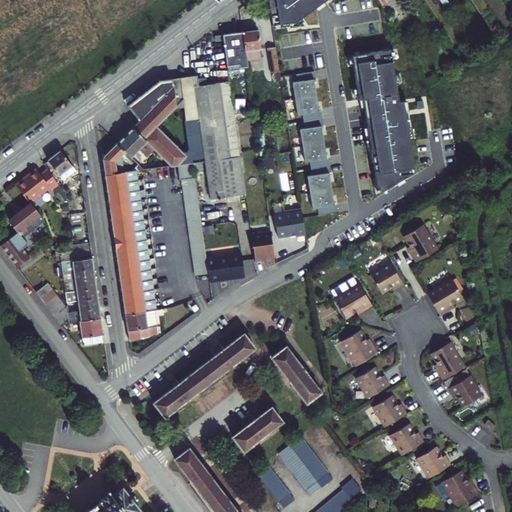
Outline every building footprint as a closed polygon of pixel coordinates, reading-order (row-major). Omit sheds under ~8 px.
[(270,0),(269,1),(274,29),(297,25),(324,6),(332,0),(270,0)] [(394,0),(374,0),(381,10),(395,1),(394,0)] [(248,55),(248,58),(264,55),(260,29),(245,31),(248,55)] [(245,31),(224,34),(227,58),(248,55),(245,31)] [(277,50),(269,51),(274,84),(282,83),(277,50)] [(227,58),(228,65),(239,64),(240,67),(249,66),(248,58),(248,55),(227,58)] [(394,59),(355,65),(361,109),(366,109),(379,193),(384,202),(418,181),(407,111),(402,111),(394,59)] [(233,103),(232,93),(223,94),(221,82),(214,83),(212,76),(205,76),(205,73),(180,76),(192,165),(193,164),(194,174),(203,172),(202,165),(206,164),(212,202),(247,197),(233,103)] [(316,82),(315,74),(298,77),(299,85),(294,86),(299,118),(304,118),(306,132),(301,132),(307,165),(312,164),(314,178),(309,179),(313,211),(319,211),(320,218),(337,216),(335,208),(331,175),(329,161),(323,128),(321,115),(316,82)] [(192,165),(180,76),(172,78),(129,110),(139,123),(117,146),(125,154),(132,160),(141,151),(147,144),(151,147),(158,154),(154,159),(150,162),(148,161),(140,169),(144,172),(176,167),(192,165)] [(232,93),(230,80),(221,82),(223,94),(232,93)] [(144,154),(147,152),(151,147),(147,144),(141,151),(144,154)] [(121,158),(125,154),(117,146),(105,158),(104,162),(104,167),(113,166),(115,177),(123,175),(121,158)] [(151,147),(147,152),(154,159),(158,154),(151,147)] [(62,182),(69,176),(64,170),(70,167),(57,148),(45,158),(62,182)] [(206,276),(192,165),(176,167),(178,181),(181,181),(194,278),(206,276)] [(113,166),(104,167),(105,170),(106,178),(115,177),(113,166)] [(74,172),(70,167),(64,170),(69,176),(74,172)] [(35,168),(24,177),(26,179),(37,170),(35,168)] [(51,191),(58,185),(46,169),(39,174),(37,170),(26,179),(24,177),(14,184),(29,202),(48,187),(51,191)] [(123,175),(115,177),(106,178),(107,187),(137,183),(135,173),(132,174),(123,175)] [(107,187),(109,197),(138,193),(137,183),(107,187)] [(109,197),(110,207),(140,203),(138,193),(109,197)] [(28,231),(43,219),(29,202),(8,219),(18,230),(1,244),(18,265),(36,251),(28,242),(23,235),(28,231)] [(140,203),(110,207),(111,217),(141,212),(140,203)] [(306,236),(302,208),(286,211),(286,214),(275,215),(279,238),(297,235),(297,237),(306,236)] [(111,217),(112,227),(143,222),(141,212),(111,217)] [(143,222),(112,227),(114,237),(144,232),(143,222)] [(416,265),(438,252),(423,227),(404,239),(412,252),(409,253),(416,265)] [(28,231),(23,235),(28,242),(33,237),(28,231)] [(144,232),(114,237),(115,246),(146,242),(144,232)] [(252,234),(256,259),(262,258),(264,262),(268,269),(276,265),(272,232),(252,234)] [(60,261),(91,256),(88,240),(72,242),(58,253),(60,261)] [(115,246),(117,256),(147,252),(146,242),(115,246)] [(117,256),(118,266),(149,262),(147,252),(117,256)] [(61,271),(92,267),(92,264),(91,256),(60,261),(61,271)] [(241,256),(207,261),(210,284),(245,279),(241,256)] [(118,266),(120,276),(150,272),(149,262),(118,266)] [(398,291),(405,287),(391,265),(371,277),(383,296),(393,290),(396,288),(398,291)] [(63,281),(93,277),(92,267),(61,271),(63,281)] [(120,276),(121,286),(151,282),(150,272),(120,276)] [(64,291),(95,286),(93,277),(63,281),(64,291)] [(453,281),(428,296),(441,318),(453,311),(451,308),(454,307),(464,300),(453,281)] [(34,290),(39,297),(50,288),(45,282),(34,290)] [(121,286),(122,296),(153,292),(151,282),(121,286)] [(65,301),(96,296),(95,286),(64,291),(65,301)] [(374,308),(360,286),(336,301),(347,320),(357,314),(360,313),(362,316),(374,308)] [(44,302),(54,294),(50,288),(39,297),(44,302)] [(153,292),(122,296),(124,305),(154,302),(153,292)] [(44,302),(48,308),(59,300),(54,294),(44,302)] [(67,311),(98,306),(96,296),(65,301),(66,304),(67,311)] [(53,314),(63,306),(59,300),(48,308),(53,314)] [(154,302),(124,305),(125,316),(153,312),(156,312),(154,302)] [(67,311),(66,304),(63,306),(53,314),(59,323),(68,321),(67,311)] [(99,317),(98,306),(67,311),(68,321),(78,320),(99,317)] [(153,312),(125,316),(129,342),(157,336),(153,312)] [(103,340),(99,317),(78,320),(81,343),(103,340)] [(361,332),(342,344),(357,369),(379,355),(372,344),(369,346),(368,343),(361,332)] [(258,352),(247,337),(156,406),(167,421),(258,352)] [(444,383),(466,369),(451,344),(432,356),(440,369),(437,371),(444,383)] [(274,362),(306,405),(321,393),(289,350),(274,362)] [(376,369),(357,380),(369,400),(391,387),(387,380),(384,382),(382,379),(376,369)] [(464,409),(483,398),(471,378),(467,371),(456,378),(460,385),(449,391),(453,398),(456,396),(458,399),(464,409)] [(445,385),(449,391),(460,385),(456,378),(445,385)] [(324,396),(321,393),(306,405),(308,408),(324,396)] [(393,397),(374,409),(386,429),(408,415),(404,409),(401,410),(399,408),(393,397)] [(244,453),(282,424),(273,412),(235,441),(244,453)] [(489,422),(486,426),(493,432),(497,428),(489,422)] [(284,427),(282,424),(244,453),(247,456),(284,427)] [(410,426),(391,437),(403,457),(425,444),(421,437),(418,439),(416,436),(410,426)] [(292,448),(296,453),(307,444),(303,440),(292,448)] [(296,453),(300,458),(311,450),(307,444),(296,453)] [(292,448),(281,457),(285,462),(296,453),(292,448)] [(438,449),(419,461),(431,480),(453,467),(449,460),(446,462),(444,459),(438,449)] [(300,458),(305,463),(315,455),(311,450),(300,458)] [(236,511),(190,451),(176,461),(214,511),(236,511)] [(296,453),(285,462),(289,467),(300,458),(296,453)] [(305,463),(308,468),(319,460),(315,455),(305,463)] [(289,467),(293,472),(305,463),(300,458),(289,467)] [(319,460),(308,468),(312,473),(323,465),(319,460)] [(293,472),(297,477),(308,468),(305,463),(293,472)] [(259,473),(263,478),(272,470),(269,465),(259,473)] [(317,479),(327,471),(323,465),(312,473),(317,479)] [(301,482),(312,473),(308,468),(297,477),(301,482)] [(263,478),(267,484),(277,476),(272,470),(263,478)] [(330,475),(327,471),(317,479),(305,488),(309,492),(330,475)] [(452,499),(458,509),(481,496),(474,484),(471,485),(469,483),(463,472),(438,489),(446,502),(452,499)] [(305,488),(317,479),(312,473),(301,482),(305,488)] [(267,484),(272,489),(281,481),(277,476),(267,484)] [(272,489),(276,494),(286,486),(281,481),(272,489)] [(276,494),(280,499),(290,491),(286,486),(276,494)] [(140,511),(128,495),(124,489),(114,496),(112,493),(87,511),(140,511)] [(294,497),(290,491),(280,499),(285,504),(294,497)] [(354,503),(346,493),(341,497),(349,507),(354,503)] [(343,511),(349,507),(341,497),(336,502),(343,511)] [(394,497),(393,507),(401,511),(404,511),(408,506),(394,497)] [(343,511),(336,502),(331,506),(335,511),(343,511)]
